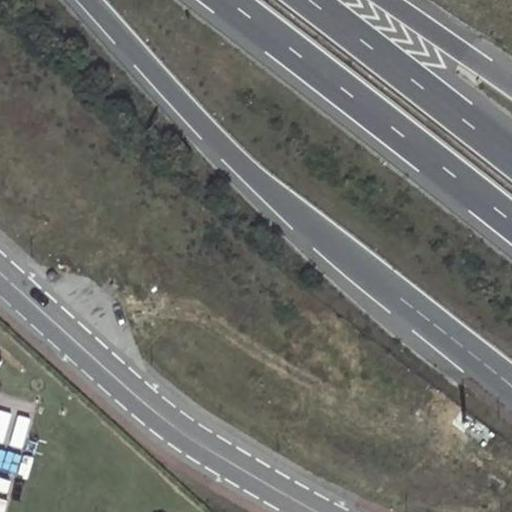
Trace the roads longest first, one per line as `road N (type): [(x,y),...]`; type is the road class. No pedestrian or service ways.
road 1 (trunk): [(89,0),(219,142),(307,223),(511,386)]
road 2 (tertiary): [(316,511),(148,407),(0,272)]
road 3 (trunk): [(227,0),(511,222)]
road 4 (trunk): [(511,158),(310,0)]
road 5 (trunk): [(511,84),(390,0)]
